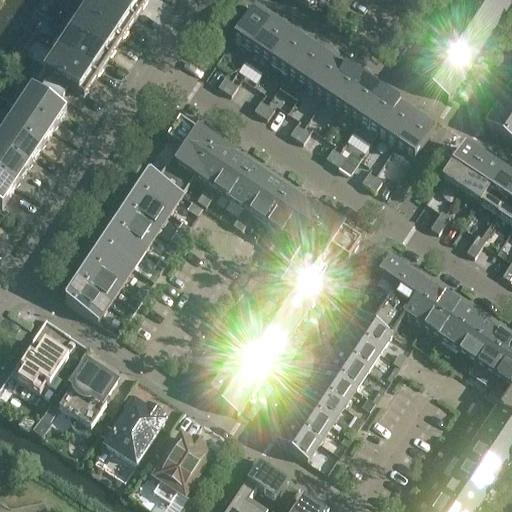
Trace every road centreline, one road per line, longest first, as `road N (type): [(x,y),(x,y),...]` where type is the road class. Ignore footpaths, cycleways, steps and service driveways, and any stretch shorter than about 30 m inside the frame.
road 1 (residential): [(511,304),(157,71)]
road 2 (residential): [(17,287),(353,511)]
road 3 (residential): [(275,0),(511,159)]
road 4 (residential): [(157,71),(17,287)]
